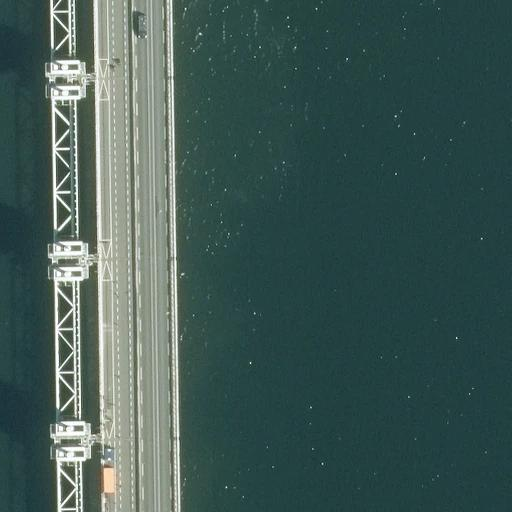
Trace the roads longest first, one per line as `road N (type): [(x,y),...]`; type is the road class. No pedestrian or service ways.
road 1 (unclassified): [(121,511),(112,0)]
road 2 (primary): [(158,511),(150,0)]
